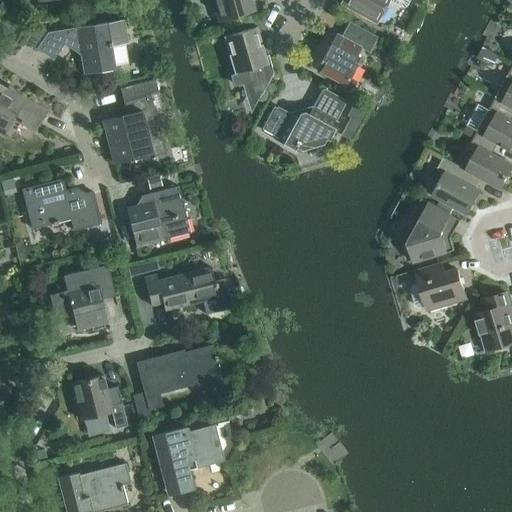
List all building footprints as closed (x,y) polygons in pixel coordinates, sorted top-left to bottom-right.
[(212,0),(219,21),(239,15),(255,10),(252,0),(212,0)] [(376,22),(387,0),(388,0),(402,7),(406,6),(409,0),(343,0),(342,3),(376,22)] [(48,32),(37,48),(53,59),(67,40),(81,51),(84,74),(116,69),(115,66),(129,64),(125,44),(127,43),(123,20),(48,32)] [(311,61),(311,65),(312,68),(320,72),(345,86),(357,63),(353,61),(360,47),(369,52),(378,37),(349,22),(342,36),(328,29),(314,55),(311,61)] [(257,27),(223,37),(238,86),(249,82),(256,106),(273,73),(268,55),(266,56),(257,27)] [(503,58),(497,70),(503,73),(510,62),(503,58)] [(511,66),(495,98),(511,107),(511,66)] [(103,121),(115,163),(143,156),(144,159),(166,153),(150,93),(158,91),(154,78),(120,86),(127,115),(103,121)] [(0,129),(5,132),(16,115),(37,128),(47,112),(0,84),(0,129)] [(346,101),(324,89),(309,114),(304,112),(300,113),(297,117),(291,114),(290,116),(274,107),(262,129),(278,138),(277,141),(295,150),(296,148),(301,150),(323,144),(326,139),(329,140),(338,123),(335,121),(346,101)] [(511,107),(495,98),(476,132),(498,144),(511,150),(511,121),(511,120),(511,118),(511,107)] [(351,141),(367,111),(353,103),(347,115),(350,117),(340,135),(351,141)] [(473,139),(465,152),(472,156),(465,169),(502,189),(511,170),(511,164),(493,154),(498,144),(476,132),(467,127),(464,134),(473,139)] [(445,173),(433,195),(440,199),(454,207),(468,215),(481,192),(475,188),(481,178),(465,169),(444,157),(438,169),(445,173)] [(14,177),(2,181),(5,193),(17,190),(14,177)] [(159,177),(148,180),(150,187),(161,184),(159,177)] [(23,190),(33,229),(71,219),(74,230),(101,223),(94,197),(79,201),(76,188),(65,191),(62,179),(23,190)] [(126,208),(136,247),(190,233),(178,186),(141,195),(136,205),(126,208)] [(414,263),(455,250),(451,238),(461,220),(450,214),(436,207),(422,199),(415,213),(422,216),(408,242),(414,263)] [(440,199),(436,207),(450,214),(454,207),(440,199)] [(458,270),(445,274),(442,263),(416,270),(420,284),(414,286),(411,290),(417,310),(421,312),(466,298),(458,270)] [(108,264),(63,276),(67,291),(50,295),(56,320),(74,316),(76,328),(107,319),(102,299),(116,296),(108,264)] [(144,264),(128,268),(130,276),(146,272),(144,264)] [(156,275),(144,278),(151,306),(163,303),(165,311),(203,301),(206,314),(232,307),(225,277),(214,280),(211,267),(158,281),(156,275)] [(486,351),(511,343),(511,310),(507,293),(483,300),(487,311),(476,314),(486,351)] [(143,361),(136,362),(139,373),(140,377),(149,409),(162,406),(159,393),(200,383),(201,385),(221,380),(221,377),(212,345),(184,352),(183,350),(149,359),(143,361)] [(102,375),(72,383),(81,420),(111,412),(116,429),(127,426),(117,387),(106,390),(102,375)] [(4,412),(0,417),(0,428),(8,434),(17,420),(4,412)] [(220,450),(214,426),(186,433),(184,426),(155,434),(170,493),(190,488),(186,470),(213,462),(220,450)] [(45,449),(37,451),(39,459),(47,457),(45,449)] [(130,483),(125,463),(79,475),(78,472),(59,477),(67,511),(85,511),(92,511),(98,511),(127,505),(122,485),(130,483)] [(43,486),(55,483),(51,466),(38,469),(43,486)]
